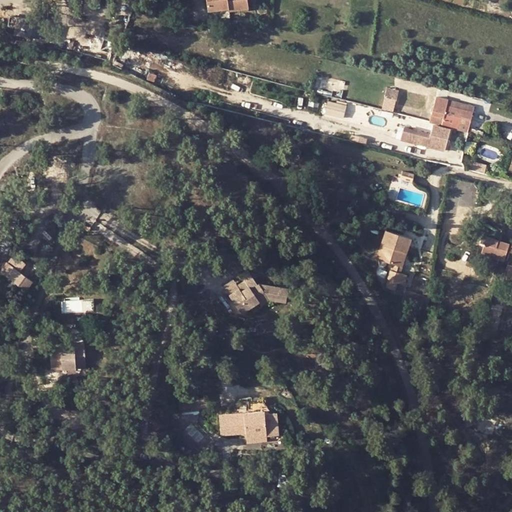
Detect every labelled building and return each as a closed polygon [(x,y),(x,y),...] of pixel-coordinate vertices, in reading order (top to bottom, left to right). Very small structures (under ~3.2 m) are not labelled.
[(228,7),(228,10),(248,7),(247,0),(206,0),(208,10),(228,7)] [(9,15),(6,32),(47,38),(49,26),(36,24),(33,24),(33,18),(9,15)] [(150,72),(147,78),(154,81),(157,74),(150,72)] [(385,98),(397,101),(399,92),(387,89),(385,98)] [(444,116),(447,105),(448,103),(436,100),(433,113),(444,116)] [(331,101),(329,110),(342,114),(345,105),(331,101)] [(462,108),(447,105),(444,116),(443,121),(458,124),(462,108)] [(443,121),(442,124),(467,130),(471,111),(462,108),(458,124),(443,121)] [(433,113),(431,121),(442,124),(443,121),(444,116),(433,113)] [(441,136),(443,128),(435,126),(433,133),(431,133),(427,146),(444,150),(448,137),(441,136)] [(441,136),(448,137),(450,129),(443,128),(441,136)] [(292,147),(290,155),(299,158),(302,150),(292,147)] [(477,162),(476,168),(485,170),(486,165),(477,162)] [(496,168),(494,176),(501,178),(503,170),(496,168)] [(402,171),(400,178),(411,180),(413,173),(402,171)] [(397,271),(403,251),(407,252),(411,237),(386,228),(376,257),(392,262),(385,286),(395,290),(398,282),(404,284),(407,274),(401,272),(397,271)] [(3,241),(11,245),(13,238),(6,235),(3,241)] [(484,242),(480,253),(504,260),(509,243),(482,235),(480,241),(484,242)] [(11,245),(3,241),(0,249),(0,255),(6,257),(11,245)] [(397,271),(401,272),(407,252),(403,251),(397,271)] [(511,266),(508,265),(503,280),(511,282),(511,266)] [(253,281),(255,280),(248,269),(241,275),(248,285),(241,290),(239,287),(228,293),(241,312),(258,300),(257,297),(264,293),(266,295),(286,298),(289,287),(257,282),(255,284),(253,281)] [(9,284),(5,289),(10,293),(20,281),(15,277),(17,274),(13,271),(5,281),(9,284)] [(234,278),(223,285),(228,293),(239,287),(234,278)] [(406,289),(401,302),(421,308),(425,296),(406,289)] [(268,298),(286,301),(286,298),(266,295),(264,293),(257,297),(258,300),(260,304),(268,298)] [(426,310),(429,297),(425,296),(421,308),(426,310)] [(51,368),(68,368),(75,367),(86,366),(84,341),(73,342),(74,346),(61,347),(50,348),(51,368)] [(182,371),(182,380),(195,381),(195,371),(182,371)] [(246,437),(267,435),(264,401),(249,402),(250,411),(220,413),(221,434),(246,433),(246,437)] [(298,479),(297,487),(304,488),(305,480),(298,479)]
